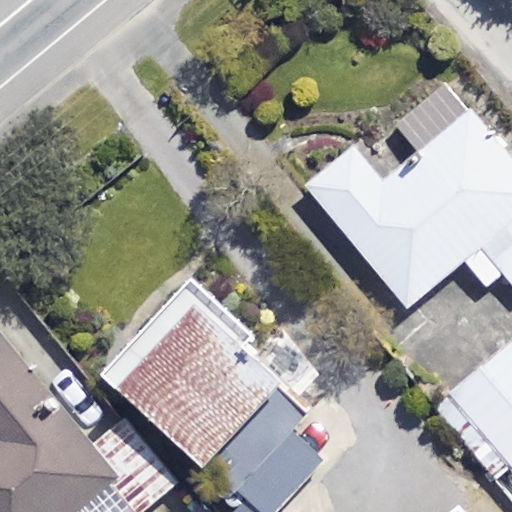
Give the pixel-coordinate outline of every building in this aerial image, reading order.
[(511,163),(473,114),(382,184),(355,150),(310,185),(407,310),(466,264),(485,287),(502,273),(511,285),(511,163)] [(284,387),(202,310),(123,392),(205,470),(284,387)] [(143,511),(176,485),(124,423),(91,451),(0,342),(0,511),(143,511)] [(471,506),(475,511),(511,511),(511,345),(435,405),(477,460),(450,480),(471,506)] [(287,388),(206,486),(238,511),(285,511),(318,473),(287,448),(316,412),(287,388)]
